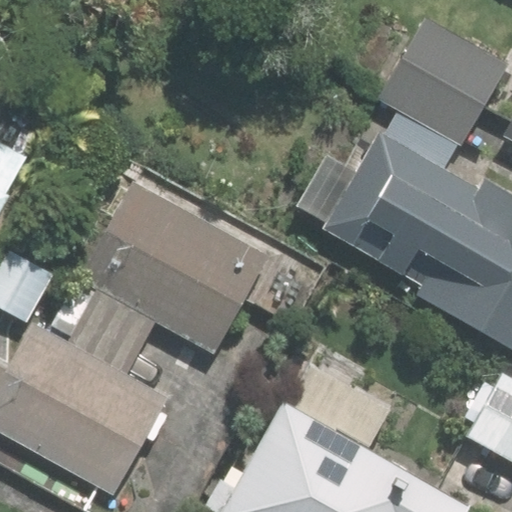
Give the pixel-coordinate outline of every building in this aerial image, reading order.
[(84,0),(105,12),(111,0),(84,0)] [(380,95),(464,142),(511,57),(427,12),(380,95)] [(416,294),(511,348),(511,190),(485,175),(480,184),(448,167),(460,145),(399,110),(387,134),(380,129),(323,229),(422,285),(416,294)] [(511,142),(511,113),(500,136),(511,142)] [(0,213),(11,193),(5,190),(26,152),(0,137),(0,213)] [(219,347),(269,254),(134,181),(85,282),(96,288),(156,317),(219,347)] [(126,373),(156,317),(96,288),(68,341),(126,373)] [(126,373),(68,341),(33,323),(0,382),(0,430),(114,493),(167,396),(126,373)] [(511,461),(511,376),(495,368),(460,432),(511,461)] [(460,511),(466,503),(286,398),(237,485),(222,477),(206,505),(217,511),(460,511)]
